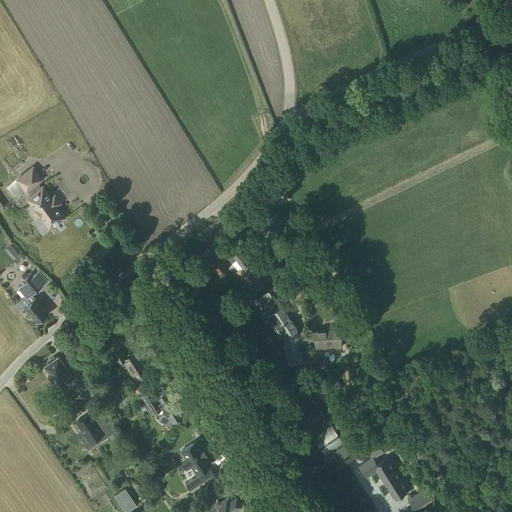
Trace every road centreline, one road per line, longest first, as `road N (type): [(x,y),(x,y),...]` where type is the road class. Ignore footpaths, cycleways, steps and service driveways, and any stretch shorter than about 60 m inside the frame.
road 1 (unclassified): [(0,384),(46,337),(223,200),(283,126)]
road 2 (track): [(297,511),(141,267)]
road 3 (unclassified): [(283,126),(389,66),(455,40),(507,32)]
road 4 (unclassified): [(283,126),(290,91),(267,0)]
